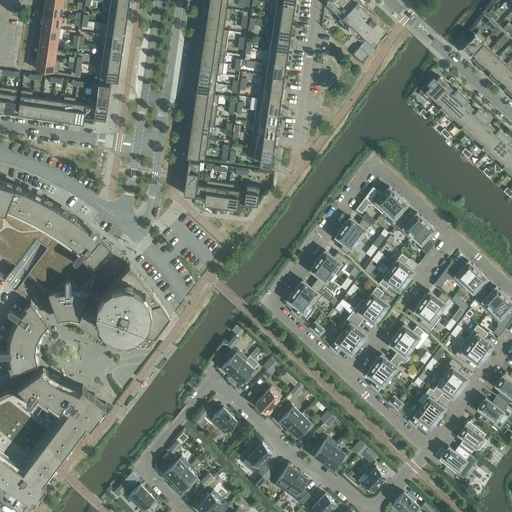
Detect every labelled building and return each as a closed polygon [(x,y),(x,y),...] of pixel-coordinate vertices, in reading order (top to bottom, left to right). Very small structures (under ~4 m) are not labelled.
[(209,0),(208,5),(232,9),(232,8),(227,8),(227,0),(209,0)] [(326,0),(326,2),(341,16),(337,19),(353,34),(358,29),(373,43),(388,27),(373,13),(374,12),(361,0),(326,0)] [(110,3),(109,13),(127,16),(129,5),(106,2),(110,3)] [(271,2),(270,14),(293,17),(294,6),(271,2)] [(45,4),(43,15),(61,17),(63,7),(68,7),(45,4)] [(207,16),(230,19),(232,9),(208,5),(207,16)] [(484,10),(483,13),(489,19),(491,16),(487,13),(484,10)] [(103,23),(102,23),(126,26),(127,16),(109,13),(107,23),(103,23)] [(268,26),(291,29),(293,17),(270,14),(274,15),(273,26),(268,26)] [(43,15),(42,25),(60,28),(61,17),(43,15)] [(205,27),(228,30),(224,29),(225,19),(230,20),(230,19),(207,16),(205,27)] [(102,23),(101,34),(124,37),(126,26),(102,23)] [(42,25),(40,36),(58,39),(60,28),(42,25)] [(268,26),(266,38),(289,41),(291,29),(268,26)] [(204,38),(227,41),(228,30),(205,27),(204,38)] [(461,48),(469,56),(486,38),(478,30),(469,40),(468,39),(464,43),(465,44),(461,48)] [(101,34),(99,44),(122,48),(124,37),(101,34)] [(40,36),(38,47),(57,49),(58,39),(40,36)] [(221,51),(225,52),(227,41),(204,38),(202,48),(221,51)] [(271,39),(269,50),(287,53),(289,41),(266,38),(271,39)] [(474,58),(478,62),(491,49),(483,42),(486,38),(469,56),(470,56),(472,54),(475,57),(474,58)] [(365,40),(360,46),(368,54),(374,48),(371,45),(365,40)] [(99,44),(98,55),(121,59),(122,48),(99,44)] [(353,53),(362,61),(368,54),(360,46),(353,53)] [(38,47),(37,57),(60,61),(60,60),(55,60),(57,49),(38,47)] [(201,59),(224,62),(219,61),(221,51),(202,48),(201,59)] [(483,65),(487,68),(498,56),(491,49),(478,62),(483,66),(483,65)] [(263,61),(263,62),(286,65),(287,53),(269,50),(267,62),(263,61)] [(98,55),(96,66),(119,69),(121,59),(98,55)] [(490,72),(494,76),(506,63),(498,56),(487,68),(491,72),(490,72)] [(60,61),(37,57),(35,69),(58,72),(60,61)] [(217,73),(222,74),(224,62),(201,59),(199,70),(217,73)] [(263,62),(261,74),(284,77),(286,65),(263,62)] [(499,80),(503,83),(511,73),(511,68),(506,63),(494,76),(498,81),(499,80)] [(119,69),(96,66),(95,77),(118,80),(119,69)] [(197,81),(216,83),(217,73),(199,70),(197,81)] [(506,87),(510,91),(511,88),(511,73),(503,83),(506,86),(506,87)] [(261,74),(259,86),(282,89),(284,77),(261,74)] [(433,104),(450,86),(439,76),(436,80),(433,78),(429,82),(431,85),(425,91),(431,96),(428,99),(433,103),(433,104)] [(196,91),(219,95),(219,94),(214,94),(216,83),(197,81),(196,91)] [(99,82),(95,105),(107,107),(110,84),(99,82)] [(259,86),(257,98),(281,101),(282,89),(259,86)] [(441,106),(446,111),(462,94),(457,89),(455,91),(450,86),(433,104),(434,104),(439,109),(441,106)] [(6,87),(2,110),(14,112),(17,89),(6,87)] [(18,113),(29,114),(32,91),(21,90),(18,113)] [(29,114),(40,116),(42,97),(32,96),(33,91),(32,91),(29,114)] [(194,102),(217,106),(219,95),(196,91),(194,102)] [(454,123),(454,124),(471,105),(466,101),(467,99),(462,94),(446,111),(451,116),(449,118),(454,123)] [(50,117),(61,119),(64,96),(64,101),(53,99),(50,117)] [(61,119),(72,120),(75,97),(64,96),(61,119)] [(40,116),(50,117),(53,99),(42,97),(40,116)] [(75,97),(72,120),(83,122),(84,116),(86,104),(75,102),(76,97),(75,97)] [(257,98),(256,110),(279,113),(281,101),(257,98)] [(193,113),(216,116),(217,106),(194,102),(193,113)] [(107,107),(95,105),(86,104),(84,116),(105,119),(107,107)] [(462,126),(467,131),(483,113),(478,109),(476,110),(471,105),(454,124),(455,124),(460,128),(462,126)] [(256,110),(254,121),(277,125),(279,113),(256,110)] [(191,124),(214,127),(216,116),(193,113),(191,124)] [(475,143),(492,125),(487,120),(489,118),(483,113),(467,131),(472,136),(470,138),(475,143)] [(254,121),(252,133),(275,137),(277,125),(254,121)] [(190,134),(208,137),(210,126),(214,127),(191,124),(190,134)] [(483,146),(488,150),(504,133),(499,128),(497,130),(492,125),(475,143),(476,143),(481,148),(483,146)] [(252,133),(251,145),(274,149),(275,137),(252,133)] [(496,163),(511,146),(511,143),(508,140),(510,138),(504,133),(488,150),(493,155),(491,158),(496,162),(496,163)] [(188,145),(207,148),(208,137),(190,134),(188,145)] [(189,156),(201,158),(205,159),(207,148),(188,145),(186,156),(189,156)] [(274,149),(251,145),(251,146),(255,146),(253,158),(260,159),(259,167),(271,168),(274,149)] [(504,165),(509,170),(511,167),(511,146),(496,163),(497,163),(502,168),(504,165)] [(188,160),(185,182),(197,184),(197,183),(200,162),(188,160)] [(0,374),(9,371),(26,365),(38,360),(37,359),(35,350),(35,349),(35,348),(36,339),(36,338),(40,330),(41,329),(41,328),(47,322),(30,300),(17,289),(28,272),(47,290),(57,317),(58,316),(67,314),(68,314),(69,314),(78,315),(78,316),(79,316),(80,314),(83,305),(83,303),(86,294),(87,292),(98,297),(101,295),(89,290),(98,263),(112,246),(111,245),(110,246),(100,236),(99,235),(95,232),(90,228),(83,223),(82,222),(70,214),(71,214),(69,213),(65,211),(61,208),(57,206),(57,205),(56,205),(43,199),(44,198),(42,197),(42,198),(29,192),(30,191),(28,190),(28,191),(15,186),(15,185),(14,184),(14,185),(0,181),(0,180),(0,179),(0,374)] [(204,203),(215,205),(218,182),(207,180),(206,185),(207,185),(205,197),(204,203)] [(183,193),(205,197),(207,185),(206,185),(197,183),(197,184),(185,182),(183,193)] [(215,205),(226,206),(229,183),(218,182),(215,205)] [(229,183),(226,206),(237,208),(238,201),(237,201),(240,185),(229,183)] [(240,185),(237,201),(238,201),(257,204),(260,186),(246,184),(245,191),(240,190),(240,185)] [(373,204),(382,212),(399,194),(394,190),(389,186),(382,194),(378,191),(378,190),(373,186),(356,209),(357,209),(362,212),(368,204),(373,204)] [(395,225),(404,216),(400,211),(407,203),(403,199),(399,194),(382,212),(382,213),(385,210),(398,222),(395,225)] [(395,225),(409,238),(426,220),(421,215),(421,216),(417,212),(409,220),(404,216),(395,225)] [(346,221),(342,226),(359,238),(370,223),(363,218),(359,223),(350,216),(346,221)] [(426,220),(409,238),(412,235),(423,246),(421,249),(426,253),(435,242),(429,238),(427,237),(435,229),(430,225),(431,224),(426,220)] [(359,238),(342,226),(338,231),(339,231),(335,236),(344,243),(340,248),(347,253),(359,238)] [(381,233),(376,240),(380,243),(385,236),(381,233)] [(358,249),(364,253),(370,246),(364,242),(358,249)] [(321,254),(317,259),(337,274),(348,259),(338,251),(334,256),(325,249),(321,254)] [(401,253),(390,268),(407,280),(411,275),(410,275),(414,270),(405,263),(409,258),(401,253)] [(319,276),(315,281),(322,287),(333,272),(337,274),(317,259),(313,264),(314,265),(310,269),(319,276)] [(451,278),(461,286),(478,268),(473,264),(472,264),(468,260),(461,268),(457,265),(457,264),(452,260),(435,282),(435,283),(436,283),(441,286),(447,278),(451,278)] [(370,262),(365,269),(370,274),(376,266),(370,262)] [(96,308),(96,310),(96,311),(98,318),(98,319),(98,320),(98,321),(99,322),(100,323),(100,322),(101,324),(101,325),(102,326),(102,325),(103,327),(104,328),(105,329),(106,330),(113,334),(113,335),(114,335),(116,335),(116,336),(116,335),(119,336),(120,336),(122,336),(122,337),(123,337),(124,337),(126,337),(126,336),(134,334),(134,335),(135,335),(138,336),(139,337),(140,336),(153,339),(153,340),(155,340),(155,339),(170,319),(171,319),(171,318),(170,317),(170,318),(162,306),(163,305),(162,304),(161,304),(153,293),(154,292),(153,291),(152,292),(147,285),(143,280),(141,277),(142,277),(141,276),(140,276),(131,266),(131,265),(130,264),(129,263),(128,264),(129,265),(126,269),(124,270),(122,272),(120,274),(117,278),(116,279),(112,283),(111,284),(110,285),(108,287),(107,287),(105,289),(103,290),(101,294),(100,293),(99,294),(100,295),(99,297),(98,296),(98,297),(98,298),(97,299),(97,300),(97,302),(96,305),(96,308)] [(407,280),(390,268),(379,283),(386,288),(390,283),(399,290),(402,285),(403,285),(407,280)] [(474,299),(483,289),(479,285),(486,277),(482,273),(482,272),(478,268),(461,286),(461,287),(464,284),(477,296),(474,299)] [(298,284),(294,289),(314,304),(322,294),(318,292),(322,287),(315,281),(311,286),(302,279),(299,284),(298,284)] [(442,286),(449,293),(456,286),(450,279),(442,286)] [(362,298),(382,313),(386,308),(385,308),(389,303),(380,297),(384,291),(376,286),(365,301),(362,298)] [(474,299),(488,312),(505,294),(500,289),(500,290),(496,286),(488,294),(483,289),(474,299)] [(314,304),(294,289),(290,294),(291,295),(287,299),(296,306),(292,310),(299,316),(303,311),(311,302),(314,304)] [(425,294),(421,300),(441,315),(441,314),(438,312),(449,297),(442,292),(438,297),(429,290),(425,295),(425,294)] [(505,294),(488,312),(497,320),(497,326),(493,331),(498,335),(498,336),(499,336),(511,318),(511,314),(508,312),(506,311),(511,304),(511,301),(509,299),(510,298),(505,294)] [(362,298),(350,313),(361,321),(365,316),(374,323),(377,318),(378,319),(382,313),(362,298)] [(441,315),(421,300),(417,305),(418,305),(414,310),(423,317),(419,322),(430,330),(441,315)] [(349,321),(342,331),(359,343),(363,338),(362,338),(366,333),(357,326),(361,321),(350,313),(346,319),(349,321)] [(310,327),(319,335),(324,330),(315,321),(310,327)] [(236,323),(231,328),(237,333),(242,328),(236,323)] [(400,328),(396,333),(412,345),(424,330),(416,325),(413,330),(404,323),(400,328)] [(477,324),(466,339),(486,354),(490,349),(489,349),(493,344),(484,337),(488,332),(477,324)] [(359,343),(342,331),(335,341),(330,346),(337,352),(342,346),(351,353),(355,348),(355,349),(359,343)] [(398,350),(394,355),(405,363),(409,357),(405,355),(412,345),(396,333),(392,338),(393,338),(389,343),(398,350)] [(227,344),(231,347),(239,338),(235,335),(227,344)] [(486,354),(466,339),(454,354),(465,362),(469,357),(478,364),(481,359),(482,359),(486,354)] [(222,366),(231,375),(247,357),(238,349),(236,351),(233,349),(227,355),(230,358),(222,366)] [(377,358),(373,363),(390,375),(401,361),(404,363),(405,363),(394,355),(390,360),(381,353),(378,358),(377,358)] [(263,365),(267,369),(275,360),(271,356),(263,365)] [(247,357),(231,375),(240,383),(254,368),(245,360),(247,358),(247,357)] [(452,357),(441,372),(461,387),(464,382),(468,377),(459,370),(463,365),(452,357)] [(275,360),(267,369),(271,373),(279,364),(275,360)] [(390,375),(373,363),(369,368),(370,368),(366,373),(375,380),(371,384),(378,390),(382,385),(390,375)] [(0,479),(1,480),(1,481),(2,482),(5,483),(10,487),(9,488),(8,489),(13,492),(14,492),(15,490),(20,493),(31,500),(32,500),(31,501),(32,502),(48,482),(47,481),(46,481),(45,482),(43,480),(47,474),(56,463),(64,451),(73,440),(78,433),(82,428),(86,422),(89,424),(88,426),(89,427),(102,410),(103,408),(107,403),(106,402),(105,403),(95,395),(96,394),(94,393),(93,394),(83,387),(84,385),(83,385),(81,387),(79,389),(79,390),(79,389),(79,390),(75,388),(72,387),(62,383),(62,382),(60,382),(59,381),(49,375),(48,374),(47,373),(41,367),(36,371),(33,373),(21,382),(18,384),(19,385),(21,388),(16,389),(15,390),(13,390),(11,391),(11,390),(10,390),(9,390),(8,391),(9,391),(8,391),(8,392),(2,395),(0,395),(0,479)] [(495,384),(501,389),(497,394),(508,403),(511,398),(511,376),(505,371),(503,374),(495,384)] [(440,373),(444,375),(433,389),(440,395),(444,390),(453,397),(456,392),(457,392),(461,387),(441,372),(440,373)] [(291,391),(295,395),(303,386),(299,382),(291,391)] [(255,403),(266,412),(268,415),(277,406),(274,403),(282,395),(272,385),(255,403)] [(428,395),(421,405),(438,417),(442,412),(441,412),(445,407),(436,400),(440,395),(433,389),(430,387),(425,393),(428,395)] [(389,401),(393,405),(399,400),(394,395),(389,401)] [(476,410),(493,423),(495,420),(496,420),(504,410),(503,410),(507,405),(496,396),(492,401),(486,396),(478,407),(476,410)] [(399,400),(393,405),(398,409),(403,404),(399,400)] [(286,429),(287,430),(302,413),(290,402),(277,417),(288,428),(286,429)] [(205,405),(194,419),(199,423),(210,409),(205,405)] [(438,417),(421,405),(414,415),(409,420),(416,426),(421,420),(430,427),(433,422),(434,422),(438,417)] [(210,418),(224,433),(227,430),(237,420),(223,406),(213,416),(210,418)] [(320,418),(324,422),(332,413),(328,409),(320,418)] [(302,413),(287,430),(292,435),(294,433),(297,436),(305,428),(308,430),(314,424),(302,413)] [(332,413),(324,422),(328,426),(336,417),(332,413)] [(458,433),(464,438),(460,443),(472,452),(475,447),(479,449),(487,439),(483,436),(486,433),(468,420),(466,423),(458,433)] [(179,434),(176,437),(176,438),(181,442),(188,436),(183,430),(179,434)] [(318,443),(311,453),(322,461),(324,462),(337,443),(336,442),(327,436),(325,439),(321,445),(318,443)] [(245,458),(255,468),(272,452),(262,442),(260,439),(245,453),(248,456),(245,458)] [(169,449),(173,453),(181,443),(177,440),(169,449)] [(354,451),(359,455),(367,446),(363,442),(354,451)] [(337,443),(324,462),(334,469),(341,460),(344,462),(348,455),(336,446),(338,443),(337,443)] [(441,456),(439,459),(456,472),(463,477),(477,459),(470,454),(459,445),(455,450),(449,445),(441,456)] [(364,451),(373,459),(377,455),(368,447),(364,451)] [(176,455),(162,469),(172,479),(173,480),(190,464),(189,463),(181,455),(179,457),(176,455)] [(278,471),(273,478),(276,480),(274,483),(283,489),(284,490),(298,471),(296,470),(285,461),(280,468),(278,471)] [(274,462),(270,466),(274,470),(278,471),(280,468),(274,462)] [(258,471),(262,475),(270,466),(266,463),(258,471)] [(360,483),(370,492),(386,475),(376,465),(376,466),(373,463),(365,472),(367,475),(360,483)] [(190,464),(173,480),(181,489),(190,481),(192,484),(198,478),(188,467),(190,464)] [(270,466),(262,475),(266,479),(274,470),(270,466)] [(351,470),(347,474),(352,478),(356,475),(351,470)] [(298,471),(284,490),(285,490),(287,487),(297,494),(302,487),(308,478),(298,471)] [(201,481),(205,485),(213,476),(209,472),(201,481)] [(117,488),(121,492),(130,483),(126,479),(117,488)] [(128,495),(141,510),(144,507),(147,510),(157,500),(140,483),(130,493),(128,495)] [(302,487),(297,494),(301,498),(307,492),(302,487)] [(194,504),(197,506),(202,511),(210,511),(223,499),(213,489),(206,497),(203,495),(194,504)] [(392,504),(400,511),(416,511),(421,507),(404,491),(394,501),(392,504)] [(299,500),(303,504),(311,495),(307,492),(301,498),(299,500)] [(311,507),(316,511),(330,511),(338,505),(335,502),(325,492),(311,507)] [(311,495),(303,504),(307,508),(315,499),(311,495)] [(217,511),(219,511),(223,511),(229,504),(224,501),(217,511)] [(421,505),(428,511),(431,511),(434,509),(425,501),(421,505)]
